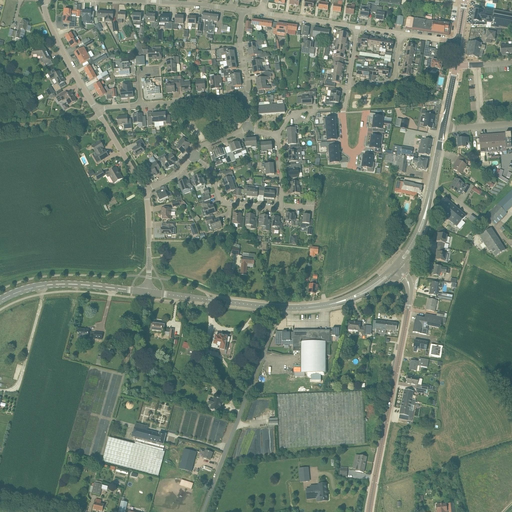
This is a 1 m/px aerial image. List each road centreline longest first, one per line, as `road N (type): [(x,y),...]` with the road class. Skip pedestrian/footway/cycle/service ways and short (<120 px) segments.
road 1 (tertiary): [(369,511),(409,291)]
road 2 (unclassified): [(201,511),(278,308)]
road 3 (tertiary): [(278,308),(146,291)]
road 4 (tertiary): [(0,300),(46,285),(123,289)]
road 5 (residential): [(96,109),(44,0)]
